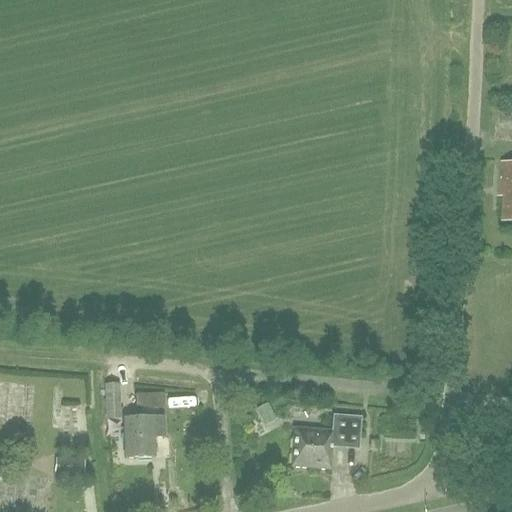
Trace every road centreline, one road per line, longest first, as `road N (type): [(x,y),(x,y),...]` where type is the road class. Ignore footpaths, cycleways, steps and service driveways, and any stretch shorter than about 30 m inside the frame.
road 1 (residential): [(333,511),(407,495),(438,468),(464,229)]
road 2 (residential): [(229,511),(218,374),(400,392)]
road 3 (residential): [(478,0),(464,229)]
road 4 (track): [(0,353),(218,374)]
